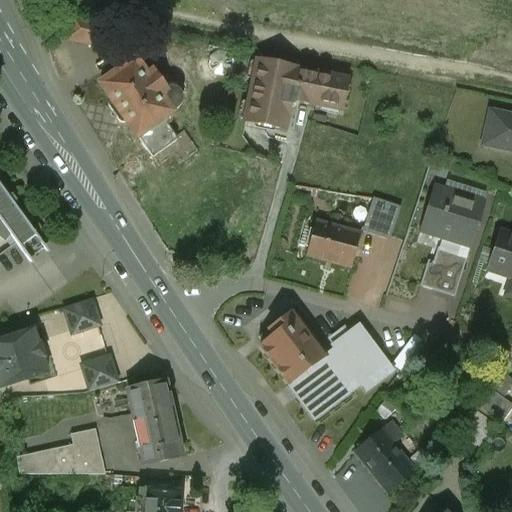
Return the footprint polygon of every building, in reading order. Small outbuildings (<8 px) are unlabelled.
[(107,26),(70,18),(67,40),(103,47),(107,26)] [(118,68),(118,72),(99,86),(109,100),(107,103),(106,107),(119,125),(123,125),(126,123),(151,159),(176,141),(166,127),(171,122),(171,118),(169,115),(181,106),(181,100),(180,94),(176,90),(171,88),(167,89),(163,91),(151,74),(146,77),(134,62),(130,59),(125,60),(121,62),(119,64),(118,68)] [(346,81),(256,62),(253,81),(244,123),(283,131),(288,108),(296,101),(341,110),(346,81)] [(224,118),(244,123),(253,81),(232,77),(224,118)] [(511,118),(489,114),(484,145),(511,151),(511,118)] [(483,203),(433,188),(420,232),(447,240),(470,247),(483,203)] [(38,250),(0,200),(0,235),(22,264),(38,250)] [(403,210),(372,200),(363,229),(394,239),(403,210)] [(357,235),(315,223),(305,257),(349,268),(357,235)] [(511,237),(498,233),(488,267),(506,272),(508,275),(509,280),(504,296),(511,298),(511,237)] [(454,298),(470,247),(447,240),(445,251),(436,249),(432,263),(426,262),(419,287),(454,298)] [(91,299),(61,310),(71,336),(99,326),(91,299)] [(263,345),(258,348),(313,421),(351,392),(349,389),(358,383),(365,392),(391,372),(357,328),(331,347),(334,351),(326,357),(292,313),(258,339),(263,345)] [(0,342),(0,389),(46,374),(46,365),(32,332),(0,342)] [(108,357),(79,365),(87,393),(117,384),(108,357)] [(490,392),(502,375),(492,368),(481,384),(490,392)] [(490,392),(500,399),(511,383),(511,381),(502,375),(490,392)] [(167,382),(126,391),(142,466),(183,457),(167,382)] [(500,399),(490,392),(477,410),(488,418),(500,399)] [(494,426),(475,413),(459,435),(478,449),(494,426)] [(391,424),(355,454),(387,494),(412,472),(391,445),(401,437),(391,424)] [(69,435),(71,446),(14,457),(13,476),(104,475),(93,431),(69,435)] [(178,511),(180,494),(137,492),(135,511),(178,511)]
